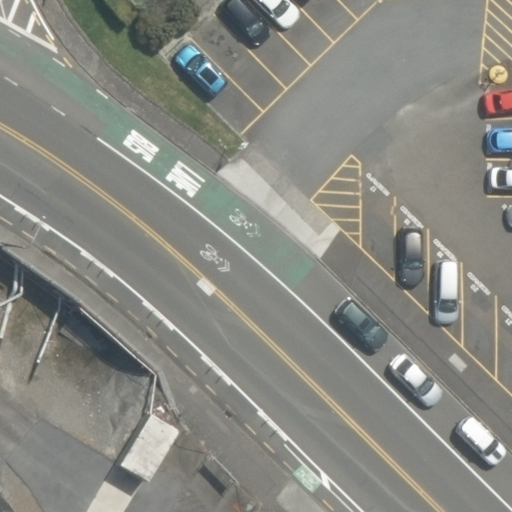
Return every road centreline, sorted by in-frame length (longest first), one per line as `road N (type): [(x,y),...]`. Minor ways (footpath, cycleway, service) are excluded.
road 1 (secondary): [(443,511),(187,258),(0,131)]
road 2 (unknown): [(360,73),(485,2)]
